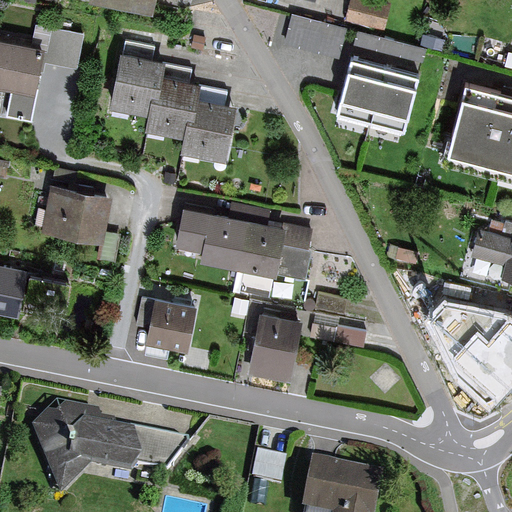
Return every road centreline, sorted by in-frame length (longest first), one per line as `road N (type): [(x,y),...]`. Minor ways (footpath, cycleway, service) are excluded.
road 1 (residential): [(469,450),(222,0)]
road 2 (residential): [(0,352),(469,450)]
